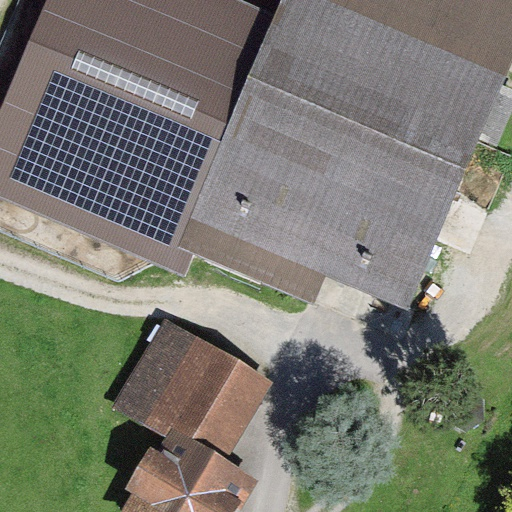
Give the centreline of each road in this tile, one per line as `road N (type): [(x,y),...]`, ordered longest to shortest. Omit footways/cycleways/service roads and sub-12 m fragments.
road 1 (track): [(368,352),(206,308),(102,308),(0,253)]
road 2 (track): [(511,237),(446,347)]
